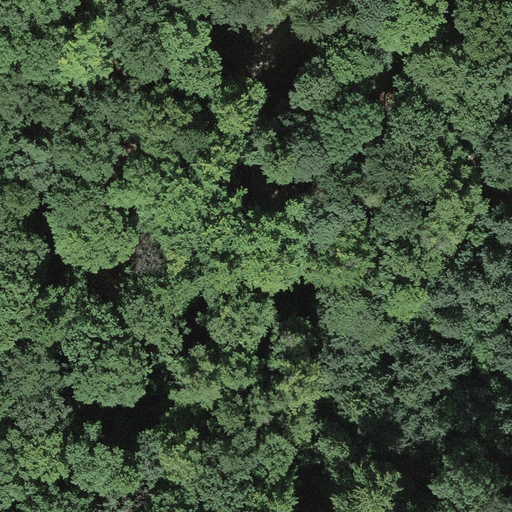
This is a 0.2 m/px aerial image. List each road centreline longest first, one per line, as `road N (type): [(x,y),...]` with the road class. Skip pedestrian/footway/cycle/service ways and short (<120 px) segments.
road 1 (track): [(152,0),(93,254),(123,311),(179,339),(271,292),(286,244),(243,134),(244,72),(288,30),(329,13),(367,15)]
road 2 (track): [(286,244),(511,380)]
road 3 (track): [(511,186),(478,161),(367,15)]
